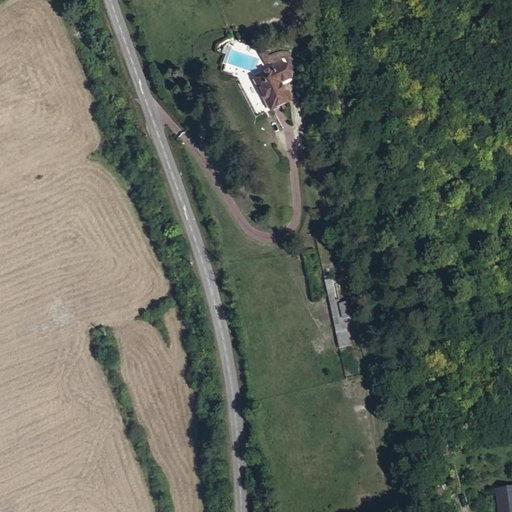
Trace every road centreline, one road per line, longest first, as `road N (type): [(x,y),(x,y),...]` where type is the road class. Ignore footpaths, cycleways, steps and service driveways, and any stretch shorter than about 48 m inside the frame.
road 1 (track): [(463,511),(416,420),(359,195),(332,0)]
road 2 (tertiary): [(236,511),(223,331),(109,0)]
